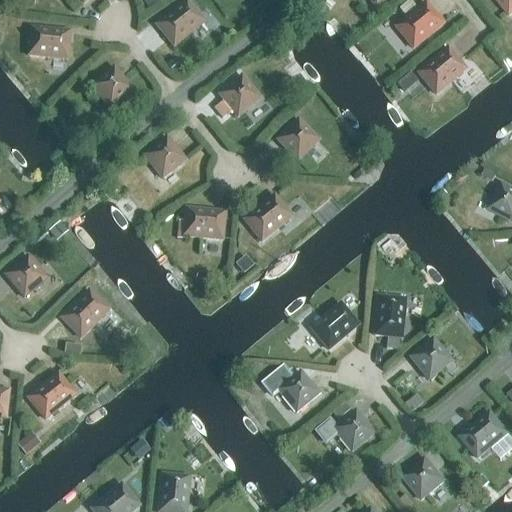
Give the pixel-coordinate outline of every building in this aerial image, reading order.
[(140,0),(148,10),(159,2),(157,0),(140,0)] [(368,0),(375,8),(384,0),(368,0)] [(511,0),(494,0),(509,17),(511,14),(511,0)] [(156,27),(173,48),(203,24),(186,2),(156,27)] [(399,10),(404,17),(415,9),(409,2),(399,10)] [(395,29),(413,50),(443,25),(425,4),(395,29)] [(31,30),(28,57),(67,61),(69,33),(31,30)] [(417,75),(435,96),(465,71),(447,50),(417,75)] [(175,59),(165,67),(174,77),(183,69),(175,59)] [(132,92),(113,70),(91,88),(109,111),(132,92)] [(410,75),(397,86),(403,94),(417,83),(410,75)] [(231,112),(237,119),(260,100),(241,78),(219,96),(223,102),(214,110),(222,120),(231,112)] [(297,121),(277,142),(297,163),(318,142),(297,121)] [(184,161),(166,139),(143,157),(162,180),(184,161)] [(481,178),(492,184),(496,176),(485,170),(481,178)] [(115,179),(107,186),(113,195),(119,191),(119,184),(115,179)] [(511,191),(501,186),(488,212),(511,223),(511,191)] [(243,222),(261,243),(291,219),(273,197),(243,222)] [(183,235),(183,238),(221,242),(224,214),(185,210),(184,222),(183,235)] [(176,235),(176,239),(183,240),(183,238),(183,235),(184,222),(178,222),(176,235)] [(59,224),(48,233),(56,243),(67,234),(59,224)] [(27,258),(5,277),(23,299),(46,281),(27,258)] [(61,320),(80,340),(108,312),(88,293),(61,320)] [(374,337),(386,338),(385,350),(400,351),(405,301),(377,298),(374,337)] [(310,330),(328,351),(358,327),(340,305),(310,330)] [(432,341),(409,359),(428,382),(450,363),(432,341)] [(65,346),(63,357),(80,359),(81,348),(65,346)] [(277,392),(296,415),(318,396),(299,374),(277,392)] [(27,400),(45,421),(75,397),(57,375),(27,400)] [(0,391),(0,419),(5,420),(8,392),(0,391)] [(321,402),(327,408),(339,398),(334,391),(321,402)] [(404,407),(411,415),(423,405),(416,396),(404,407)] [(332,415),(338,422),(350,412),(344,405),(332,415)] [(336,435),(351,453),(373,435),(355,412),(334,430),(328,422),(314,433),(324,445),(336,435)] [(459,439),(477,461),(507,436),(489,414),(459,439)] [(16,447),(25,458),(37,448),(28,437),(16,447)] [(138,463),(150,453),(141,442),(129,453),(138,463)] [(425,461),(402,480),(421,502),(443,484),(425,461)] [(185,511),(189,479),(161,476),(157,511),(185,511)] [(488,485),(482,477),(474,484),(480,492),(488,485)] [(91,511),(92,511),(132,511),(139,507),(121,486),(91,511)] [(405,511),(412,505),(406,496),(398,502),(405,511)]
